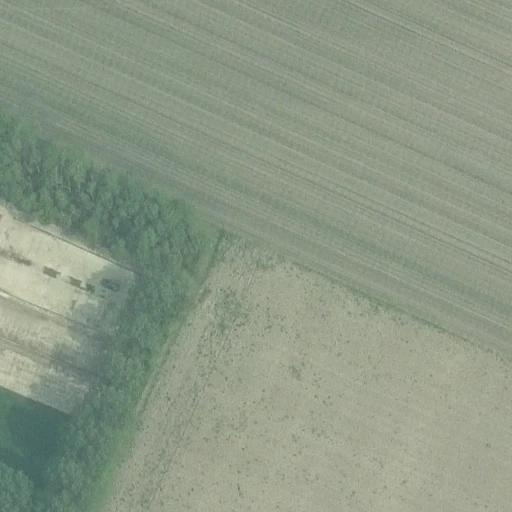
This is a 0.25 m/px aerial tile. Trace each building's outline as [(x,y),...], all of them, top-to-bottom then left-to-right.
[(120,273),(126,254),(66,233),(61,245),(46,240),(53,221),(40,216),(28,250),(109,278),(112,270),(120,273)] [(0,230),(12,234),(15,225),(0,219),(0,230)] [(0,269),(0,275),(78,304),(89,276),(9,246),(0,269)] [(84,334),(90,322),(30,295),(25,308),(84,334)] [(54,348),(0,348),(0,371),(64,391),(74,360),(38,348),(56,348),(54,348)]
